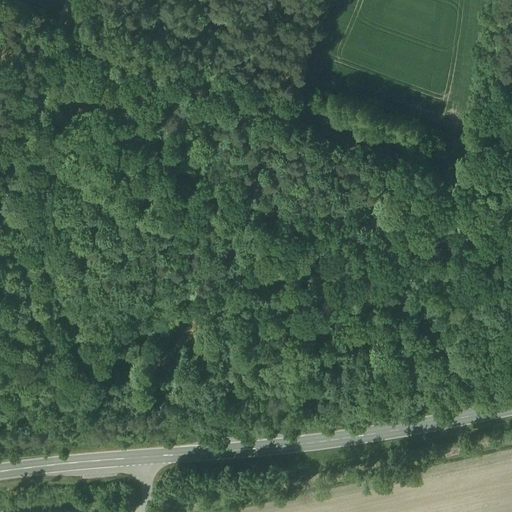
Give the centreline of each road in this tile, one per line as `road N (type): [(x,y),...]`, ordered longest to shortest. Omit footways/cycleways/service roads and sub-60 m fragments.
road 1 (unclassified): [(511,194),(106,38)]
road 2 (secondary): [(146,456),(333,440),(511,407)]
road 3 (secondary): [(0,470),(146,456)]
